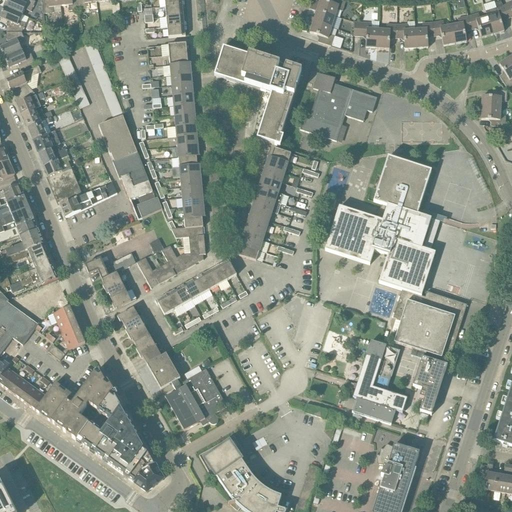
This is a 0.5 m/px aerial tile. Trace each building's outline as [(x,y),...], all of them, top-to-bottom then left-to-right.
[(7,0),(4,8),(22,15),(25,9),(31,12),(35,2),(29,0),(18,0),(18,2),(14,0),(7,0)] [(61,7),(60,0),(48,0),(42,1),(43,14),(54,13),(53,8),(61,7)] [(60,0),(61,7),(68,6),(69,12),(79,10),(78,0),(60,0)] [(96,3),(96,0),(78,0),(79,10),(90,9),(89,4),(96,3)] [(317,12),(335,18),(337,10),(343,12),(346,2),(339,0),(332,0),(331,4),(320,0),(317,12)] [(511,2),(503,7),(507,19),(511,17),(511,2)] [(166,18),(184,17),(183,6),(165,8),(166,18)] [(487,17),(493,36),(504,32),(501,21),(507,19),(503,7),(493,10),(494,15),(487,17)] [(19,21),(22,15),(4,8),(0,17),(0,18),(9,22),(7,27),(7,33),(22,33),(26,24),(19,21)] [(332,27),(335,18),(317,12),(314,19),(311,18),(310,20),(332,27)] [(468,17),(471,30),(478,28),(481,39),(493,36),(487,17),(480,20),(478,14),(468,17)] [(185,27),(184,17),(166,18),(167,28),(185,27)] [(452,26),(455,45),(467,43),(465,32),(471,30),(468,17),(458,19),(459,25),(452,26)] [(332,27),(310,20),(309,23),(313,24),(310,34),(320,37),(318,43),(331,47),(334,37),(329,35),(332,27)] [(433,24),(434,37),(441,36),(443,47),(455,45),(452,26),(444,27),(443,22),(433,24)] [(377,49),(379,30),(371,30),(371,24),(361,24),(360,37),(366,37),(366,49),(377,49)] [(427,37),(434,37),(433,24),(422,24),(423,30),(415,30),(416,49),(428,49),(427,37)] [(386,31),(379,30),(377,49),(389,50),(390,39),(397,39),(397,26),(386,25),(386,31)] [(416,49),(415,30),(408,31),(407,25),(397,26),(397,39),(404,39),(404,50),(416,49)] [(186,37),(185,37),(185,27),(167,28),(168,39),(186,37)] [(22,33),(7,33),(6,33),(6,39),(9,45),(0,48),(4,59),(22,51),(19,45),(26,42),(22,33)] [(87,54),(98,50),(96,45),(85,49),(87,54)] [(186,45),(168,46),(169,57),(187,55),(186,45)] [(162,48),(150,49),(152,61),(163,60),(162,48)] [(280,147),(282,140),(283,137),(281,137),(302,73),(279,66),(281,62),(280,62),(279,66),(223,48),(214,77),(273,95),(259,140),(280,147)] [(89,59),(99,55),(98,50),(87,54),(89,59)] [(25,57),(22,51),(4,59),(9,69),(18,65),(20,71),(35,64),(31,55),(25,57)] [(91,64),(101,59),(99,55),(89,59),(91,64)] [(188,65),(187,55),(169,57),(170,67),(188,65)] [(61,68),(71,63),(69,59),(59,63),(61,68)] [(93,68),(103,64),(101,59),(91,64),(93,68)] [(511,63),(509,59),(499,65),(505,75),(500,78),(507,89),(511,86),(511,63)] [(58,61),(50,63),(52,70),(60,67),(58,61)] [(63,73),(73,68),(71,63),(61,68),(63,73)] [(95,73),(105,69),(103,64),(93,68),(95,73)] [(189,75),(188,65),(170,67),(171,77),(189,75)] [(41,74),(38,67),(6,80),(11,92),(16,90),(18,96),(29,91),(27,85),(28,85),(25,79),(33,76),(33,78),(41,74)] [(66,77),(76,73),(73,68),(63,73),(66,77)] [(97,78),(107,74),(105,69),(95,73),(97,78)] [(68,82),(78,78),(76,73),(66,77),(68,82)] [(99,83),(109,79),(107,74),(97,78),(99,83)] [(304,117),(300,131),(318,137),(318,136),(322,137),(322,138),(337,143),(345,118),(363,124),(367,113),(372,115),(377,99),(335,86),(337,80),(318,74),(313,90),(318,92),(310,119),(304,117)] [(172,87),(190,86),(189,75),(171,77),(172,87)] [(70,87),(80,82),(78,78),(68,82),(70,87)] [(101,88),(111,84),(109,79),(99,83),(101,88)] [(72,92),(82,87),(80,82),(70,87),(72,92)] [(102,93),(113,89),(111,84),(101,88),(102,93)] [(63,86),(54,90),(56,95),(65,91),(63,86)] [(173,97),(191,96),(190,86),(172,87),(173,97)] [(74,96),(84,92),(82,87),(72,92),(74,96)] [(104,97),(114,93),(113,89),(102,93),(104,97)] [(482,97),(481,109),(500,110),(501,102),(506,102),(507,92),(494,91),(493,97),(482,97)] [(76,101),(86,97),(84,92),(74,96),(76,101)] [(106,102),(116,98),(114,93),(104,97),(106,102)] [(21,116),(41,108),(38,102),(44,99),(42,94),(17,104),(21,116)] [(173,97),(174,108),(192,106),(191,96),(173,97)] [(78,106),(88,101),(86,97),(76,101),(78,106)] [(108,107),(118,103),(116,98),(106,102),(108,107)] [(88,101),(78,106),(80,111),(90,106),(88,101)] [(110,112),(120,108),(118,103),(108,107),(110,112)] [(193,116),(192,106),(174,108),(175,118),(193,116)] [(120,108),(110,112),(114,122),(123,118),(124,118),(120,108)] [(500,110),(481,109),(481,120),(492,121),(492,127),(505,128),(506,117),(500,117),(500,110)] [(22,118),(27,129),(53,118),(51,112),(44,115),(42,110),(22,118)] [(194,126),(193,116),(175,118),(176,128),(194,126)] [(53,118),(27,129),(33,142),(46,136),(52,133),(48,125),(57,122),(55,117),(53,118)] [(131,202),(134,200),(152,193),(123,118),(114,122),(99,128),(110,156),(112,155),(115,163),(113,163),(120,180),(122,180),(131,202)] [(195,136),(194,126),(176,128),(177,138),(195,136)] [(55,132),(52,133),(46,136),(33,142),(38,155),(52,149),(60,145),(55,132)] [(196,147),(195,136),(177,138),(178,148),(196,147)] [(0,143),(0,164),(8,161),(1,144),(0,143)] [(179,158),(196,157),(196,147),(178,148),(179,158)] [(52,149),(38,155),(43,168),(68,157),(66,150),(55,155),(55,156),(53,157),(50,150),(52,149)] [(271,159),(288,165),(291,155),(274,149),(271,159)] [(68,157),(43,168),(48,179),(49,178),(71,169),(68,162),(70,162),(68,157)] [(180,169),(197,167),(196,157),(179,158),(180,169)] [(267,169),(285,174),(288,165),(271,159),(267,169)] [(402,291),(421,297),(435,254),(430,252),(439,223),(417,216),(431,172),(388,159),(374,203),(388,207),(383,223),(340,209),(326,251),(370,266),(374,252),(388,256),(379,284),(402,291)] [(0,164),(0,178),(1,178),(2,180),(15,176),(8,161),(0,164)] [(180,179),(198,177),(197,167),(180,169),(180,179)] [(83,197),(71,169),(49,178),(61,206),(83,197)] [(264,178),(281,184),(285,174),(267,169),(264,178)] [(181,189),(199,187),(198,177),(180,179),(181,189)] [(261,188),(278,194),(281,184),(264,178),(261,188)] [(106,187),(83,197),(61,206),(60,206),(65,219),(81,212),(92,207),(117,195),(112,184),(106,187)] [(0,192),(0,207),(1,207),(0,204),(0,200),(5,198),(8,204),(24,198),(19,186),(0,192)] [(200,197),(199,187),(181,189),(182,199),(200,197)] [(258,198),(281,205),(284,196),(278,194),(261,188),(258,198)] [(201,208),(200,197),(182,199),(183,209),(201,208)] [(0,221),(29,210),(24,198),(8,204),(7,204),(9,209),(0,212),(0,221)] [(272,213),(278,215),(281,205),(258,198),(255,208),(272,213)] [(157,199),(155,200),(133,208),(135,212),(138,222),(142,220),(162,211),(157,200),(157,199)] [(184,219),(202,218),(201,208),(183,209),(184,219)] [(252,217),(269,223),(272,213),(255,208),(252,217)] [(29,210),(0,221),(0,234),(4,233),(3,228),(15,224),(16,228),(34,221),(29,210)] [(249,227),(266,233),(269,223),(252,217),(249,227)] [(202,218),(184,219),(185,230),(203,228),(202,218)] [(20,239),(38,231),(34,221),(16,228),(4,233),(0,234),(0,240),(0,241),(16,235),(16,236),(19,235),(20,239)] [(245,237),(263,242),(266,233),(249,227),(245,237)] [(176,230),(172,231),(176,240),(189,239),(189,248),(205,246),(204,237),(203,237),(202,228),(203,228),(185,230),(176,230)] [(19,254),(43,245),(38,231),(20,239),(23,244),(0,252),(0,259),(1,261),(6,259),(19,254)] [(242,246),(259,252),(263,242),(245,237),(242,246)] [(151,243),(156,253),(165,249),(161,239),(151,243)] [(260,260),(265,261),(270,244),(265,243),(260,260)] [(43,245),(19,254),(6,259),(9,265),(27,258),(28,257),(27,254),(29,253),(33,263),(48,257),(43,245)] [(205,246),(189,248),(190,255),(181,256),(176,259),(183,272),(196,265),(195,265),(199,263),(204,261),(203,256),(206,256),(205,246)] [(239,256),(256,262),(259,252),(242,246),(239,256)] [(183,272),(176,259),(175,257),(170,247),(162,252),(168,263),(160,268),(168,281),(176,276),(183,272)] [(98,272),(102,281),(120,272),(136,264),(132,255),(113,263),(115,266),(111,267),(108,262),(103,264),(101,260),(85,267),(89,276),(98,272)] [(48,257),(33,263),(36,269),(18,277),(20,282),(53,268),(48,257)] [(168,281),(160,268),(153,272),(146,260),(137,264),(151,290),(152,290),(152,289),(159,285),(159,286),(168,281)] [(230,260),(219,266),(227,281),(237,276),(230,265),(232,264),(230,260)] [(227,281),(219,266),(210,271),(218,286),(227,281)] [(53,268),(20,282),(23,287),(40,280),(43,287),(58,280),(53,268)] [(218,286),(210,271),(201,276),(209,291),(218,286)] [(102,281),(107,291),(122,284),(119,280),(115,282),(113,277),(117,275),(117,274),(120,273),(120,272),(102,281)] [(192,281),(201,296),(209,291),(201,276),(192,281)] [(183,286),(192,301),(201,296),(192,281),(183,286)] [(20,282),(11,286),(14,293),(23,289),(23,287),(20,282)] [(122,284),(107,291),(111,300),(126,293),(122,295),(119,290),(124,288),(122,284)] [(174,291),(183,306),(192,301),(183,286),(174,291)] [(183,306),(174,291),(165,296),(174,311),(183,306)] [(421,297),(402,291),(393,319),(401,321),(394,344),(449,362),(455,343),(462,321),(467,306),(427,293),(425,299),(421,297)] [(0,356),(1,355),(13,339),(23,346),(35,330),(38,326),(38,325),(8,304),(9,302),(0,292),(0,356)] [(126,293),(111,300),(116,310),(114,311),(115,311),(134,301),(131,303),(129,299),(124,301),(122,296),(126,294),(126,293)] [(165,296),(155,302),(157,306),(158,305),(165,317),(174,311),(165,296)] [(124,327),(139,319),(139,318),(134,321),(131,316),(136,314),(133,310),(137,308),(137,307),(118,318),(118,319),(119,318),(124,327)] [(57,324),(74,317),(70,308),(53,315),(57,324)] [(74,317),(57,324),(61,333),(77,326),(74,317)] [(130,336),(144,328),(142,324),(137,326),(135,322),(139,319),(124,327),(130,336)] [(65,342),(81,335),(77,326),(61,333),(65,342)] [(130,336),(135,345),(149,337),(145,339),(142,334),(146,332),(144,328),(130,336)] [(62,353),(65,356),(69,351),(85,344),(81,335),(65,342),(68,349),(64,351),(62,353)] [(149,337),(135,345),(140,355),(155,346),(152,342),(148,345),(145,340),(149,337)] [(352,414),(391,426),(396,412),(402,414),(407,399),(387,393),(400,352),(371,343),(356,389),(353,399),(357,400),(352,414)] [(65,356),(62,353),(53,346),(48,353),(60,362),(65,356)] [(147,366),(165,356),(164,355),(161,357),(155,346),(140,355),(143,359),(144,358),(147,364),(146,365),(147,366)] [(410,356),(422,360),(422,359),(424,354),(412,350),(410,356)] [(0,378),(7,369),(9,366),(11,362),(1,355),(0,356),(0,378)] [(174,388),(182,384),(167,357),(166,355),(165,356),(147,366),(147,367),(161,391),(172,385),(174,388)] [(208,359),(203,362),(206,368),(211,365),(208,359)] [(431,416),(447,367),(422,359),(413,388),(422,390),(419,398),(420,398),(418,404),(422,405),(420,412),(431,416)] [(187,380),(202,372),(199,367),(185,375),(187,380)] [(7,369),(0,378),(0,386),(4,389),(15,375),(7,369)] [(206,370),(182,384),(174,388),(176,393),(166,399),(185,432),(200,423),(202,427),(210,422),(211,423),(212,424),(212,425),(213,425),(214,425),(215,425),(216,425),(217,424),(217,423),(218,423),(218,422),(218,421),(218,420),(215,415),(227,408),(206,370)] [(46,397),(35,412),(40,415),(42,413),(47,417),(46,420),(56,427),(57,425),(63,429),(62,431),(67,435),(68,433),(72,435),(70,437),(77,443),(109,398),(112,394),(114,393),(110,386),(107,388),(103,385),(105,383),(101,376),(98,378),(94,375),(96,373),(74,402),(70,398),(72,396),(66,392),(65,394),(59,390),(60,388),(55,384),(53,386),(46,397)] [(15,375),(4,389),(12,395),(23,380),(15,375)] [(23,380),(12,395),(20,401),(30,386),(23,380)] [(511,384),(493,442),(511,447),(511,384)] [(30,386),(20,401),(27,406),(38,392),(30,386)] [(38,392),(27,406),(35,412),(46,397),(38,392)] [(114,401),(109,398),(77,443),(107,464),(134,484),(141,474),(155,466),(122,408),(121,408),(120,409),(113,404),(116,399),(117,399),(117,398),(115,399),(114,401)] [(305,414),(310,415),(313,407),(307,405),(305,414)] [(214,483),(218,481),(222,488),(227,494),(232,501),(238,506),(244,511),(284,511),(285,511),(278,509),(281,498),(276,496),(271,494),(266,491),(262,488),(257,484),(253,480),(250,476),(247,471),(244,466),(249,464),(234,437),(199,457),(214,483)] [(263,438),(252,444),(256,451),(267,445),(263,438)] [(376,456),(377,465),(385,466),(384,467),(381,477),(384,478),(372,511),(400,511),(419,454),(394,446),(392,448),(387,445),(383,450),(381,450),(379,457),(376,456)] [(141,474),(134,484),(146,493),(163,480),(155,466),(141,474)] [(308,473),(318,476),(320,470),(310,467),(308,473)] [(483,490),(494,492),(498,472),(493,472),(493,474),(486,473),(483,490)] [(498,472),(494,492),(505,494),(508,477),(502,476),(502,473),(498,472)] [(306,479),(316,482),(318,476),(308,473),(306,479)] [(304,485),(314,488),(316,482),(306,479),(304,485)] [(13,511),(0,485),(0,511),(13,511)] [(302,491),(312,494),(314,488),(304,485),(302,491)] [(300,496),(311,500),(312,494),(302,491),(300,496)] [(299,502),(309,506),(311,500),(300,496),(299,502)] [(307,511),(309,506),(299,502),(297,508),(307,511)]
